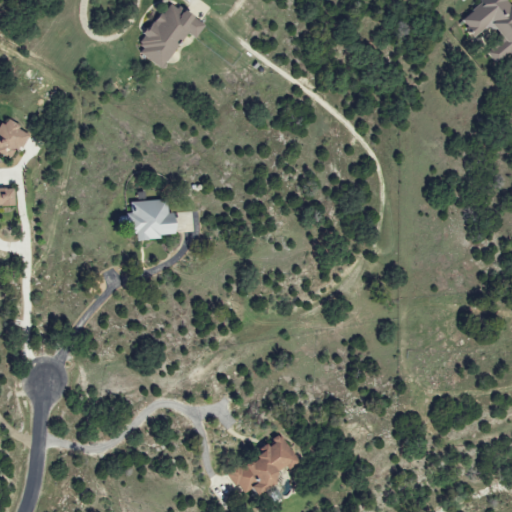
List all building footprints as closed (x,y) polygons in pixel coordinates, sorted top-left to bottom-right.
[(478,0),(457,22),(470,34),(482,22),(497,36),(483,51),(496,64),(511,48),(511,24),(511,8),(504,1),(504,0),(478,0)] [(200,25),(166,1),(132,51),(157,68),(182,32),(191,38),(200,25)] [(0,154),(9,160),(25,133),(2,119),(0,121),(0,154)] [(9,188),(0,188),(0,206),(10,206),(9,188)] [(131,239),(172,237),(170,213),(164,214),(163,199),(127,202),(128,214),(119,215),(120,235),(130,235),(131,239)] [(226,478),(246,499),(281,466),(285,470),(297,459),(273,434),(226,478)]
